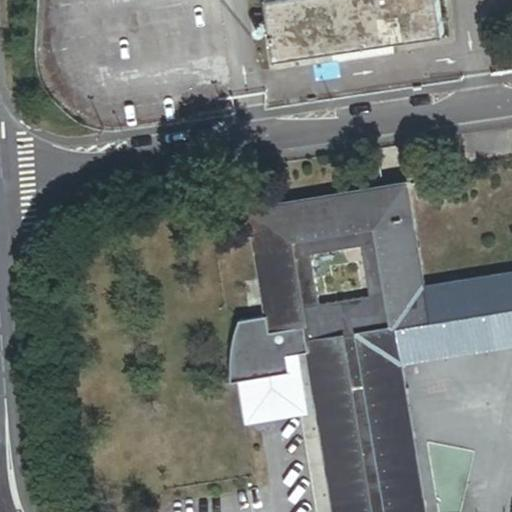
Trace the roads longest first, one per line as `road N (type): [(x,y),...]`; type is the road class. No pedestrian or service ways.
road 1 (unclassified): [(511,101),(125,156),(0,159)]
road 2 (tertiary): [(20,511),(2,369)]
